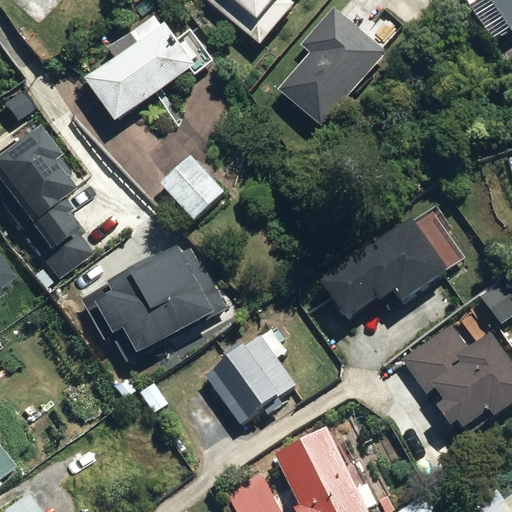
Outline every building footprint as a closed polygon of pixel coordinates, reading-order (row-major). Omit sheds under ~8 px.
[(201,0),(259,50),(303,0),(201,0)] [(511,0),(458,0),(491,47),(509,34),(511,38),(511,0)] [(321,133),(388,59),(335,13),(300,52),(309,61),(279,95),(321,133)] [(114,125),(192,73),(157,19),(108,51),(117,65),(87,84),(114,125)] [(10,155),(0,160),(0,204),(49,284),(93,257),(60,204),(69,198),(58,180),(65,177),(38,133),(29,139),(23,130),(3,143),(10,155)] [(225,198),(190,159),(157,188),(191,228),(225,198)] [(319,292),(346,330),(376,308),(380,314),(394,304),(401,313),(474,260),(435,207),(319,292)] [(494,426),(511,413),(511,358),(498,339),(484,350),(463,322),(399,369),(449,436),(457,430),(465,440),(490,421),(494,426)] [(240,429),(295,389),(277,364),(291,353),(274,330),(242,354),(236,345),(221,355),(228,365),(206,382),(240,429)] [(356,497),(329,435),(274,461),(297,511),(376,511),(367,492),(356,497)] [(0,483),(11,476),(0,459),(0,483)] [(281,511),(264,476),(229,493),(237,511),(281,511)] [(511,511),(511,502),(507,506),(498,495),(476,511),(511,511)] [(431,511),(420,498),(403,511),(431,511)] [(30,511),(24,502),(7,511),(30,511)]
